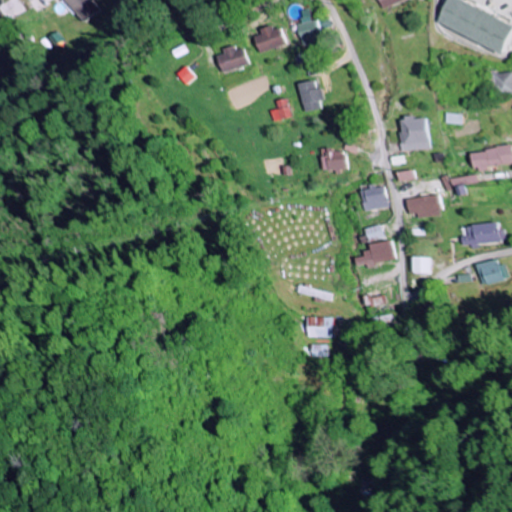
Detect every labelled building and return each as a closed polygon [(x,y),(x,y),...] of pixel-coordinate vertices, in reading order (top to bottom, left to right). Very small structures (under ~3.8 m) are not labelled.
[(91,11),(83,1),(84,0),(55,0),(72,24),(91,11)] [(375,0),(378,8),(409,0),(408,0),(375,0)] [(511,24),(511,23),(455,0),(446,0),(435,26),(501,53),(511,24)] [(300,11),(301,24),(297,24),(299,46),(320,43),(317,20),(311,21),(309,10),(300,11)] [(278,25),(258,31),(259,35),(252,37),(257,53),(284,45),(278,25)] [(241,46),(221,51),(222,54),(214,56),(218,73),(246,65),(241,46)] [(180,86),(191,78),(183,67),(172,74),(180,86)] [(496,96),(511,93),(511,72),(492,75),(496,96)] [(319,110),(318,102),(323,101),(320,88),(316,89),(314,81),(297,84),(302,113),(319,110)] [(290,118),(286,99),(274,101),(276,109),(268,111),(270,122),(290,118)] [(442,123),(459,126),(460,115),(444,113),(442,123)] [(424,117),(397,120),(400,152),(428,149),(424,117)] [(466,153),(468,170),(510,165),(508,147),(466,153)] [(320,172),(345,171),(344,153),(332,153),(332,149),(319,150),(320,172)] [(413,180),(411,170),(394,173),(396,183),(413,180)] [(359,211),(384,208),(382,186),(366,188),(366,190),(357,191),(359,211)] [(403,199),(404,215),(413,215),(413,218),(436,216),(435,196),(403,199)] [(455,246),(499,242),(498,230),(491,230),(490,223),(460,226),(461,236),(454,237),(455,246)] [(361,229),(365,245),(382,240),(378,225),(361,229)] [(351,267),(362,266),(362,265),(390,262),(388,242),(365,244),(366,250),(358,251),(359,257),(350,258),(351,267)] [(426,275),(426,258),(409,258),(408,274),(426,275)] [(498,260),(470,266),(474,286),(502,280),(498,260)] [(300,338),(328,338),(329,318),(301,317),(300,338)]
